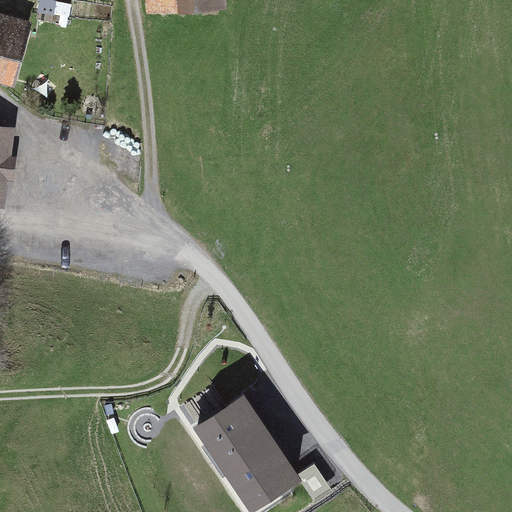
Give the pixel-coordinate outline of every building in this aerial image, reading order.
[(218,0),(147,0),(148,9),(219,6),(218,0)] [(9,17),(0,14),(0,72),(12,76),(28,22),(21,20),(22,16),(10,13),(9,17)] [(9,129),(0,128),(0,199),(3,173),(9,174),(11,159),(5,158),(9,129)] [(197,421),(252,501),(299,469),(244,389),(197,421)] [(301,470),(310,494),(328,487),(319,463),(301,470)]
